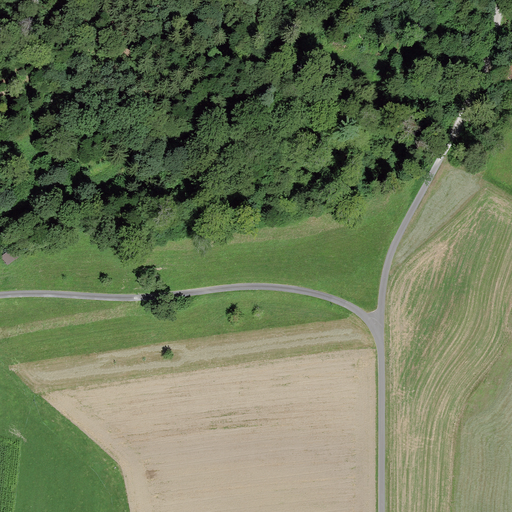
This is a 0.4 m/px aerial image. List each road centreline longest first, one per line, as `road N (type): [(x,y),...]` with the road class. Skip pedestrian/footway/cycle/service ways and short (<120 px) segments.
road 1 (track): [(378,325),(327,293),(287,285),(0,297)]
road 2 (track): [(501,0),(474,89),(381,278)]
